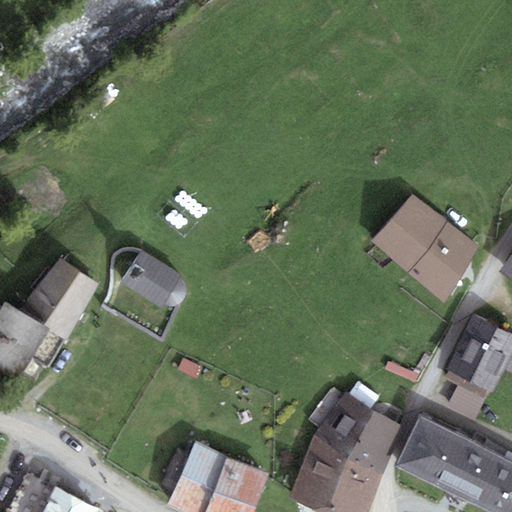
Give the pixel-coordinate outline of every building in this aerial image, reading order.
[(480,247),(412,194),(376,240),(444,293),(480,247)] [(181,282),(176,280),(178,275),(128,248),(122,259),(116,270),(111,280),(161,307),(162,304),(168,307),(172,306),(176,305),(179,303),(182,300),(184,295),(184,291),(183,286),(181,282)] [(59,261),(20,310),(48,326),(65,336),(97,282),(59,261)] [(20,310),(3,300),(0,305),(0,362),(20,374),(31,354),(48,326),(20,310)] [(511,349),(511,332),(477,314),(444,375),(458,382),(446,404),(475,419),(511,349)] [(48,326),(31,354),(48,366),(65,336),(48,326)] [(357,511),(375,466),(397,424),(348,399),(318,440),(298,491),(350,511),(357,511)] [(505,511),(511,511),(511,463),(423,419),(402,460),(505,511)] [(247,511),(265,473),(199,445),(174,503),(195,511),(247,511)] [(101,511),(103,509),(59,484),(42,511),(101,511)]
